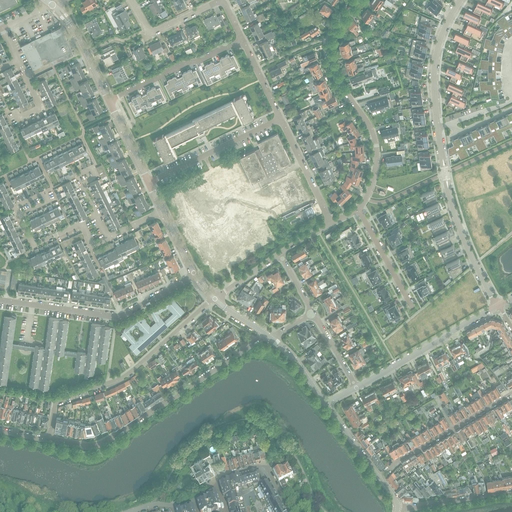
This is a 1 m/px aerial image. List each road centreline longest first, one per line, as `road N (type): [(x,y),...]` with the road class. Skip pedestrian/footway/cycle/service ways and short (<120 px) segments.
road 1 (residential): [(264,333),(97,444),(48,439)]
road 2 (residential): [(358,209),(377,145),(335,76),(328,42),(354,0)]
road 3 (residential): [(0,299),(120,315),(194,275)]
road 4 (residential): [(497,304),(454,213),(438,127)]
road 5 (tertiary): [(356,387),(497,304)]
road 6 (residential): [(511,392),(377,476)]
road 7 (residential): [(109,104),(244,38)]
road 8 (residential): [(148,182),(283,119)]
road 9 (residential): [(438,127),(433,70),(460,0)]
